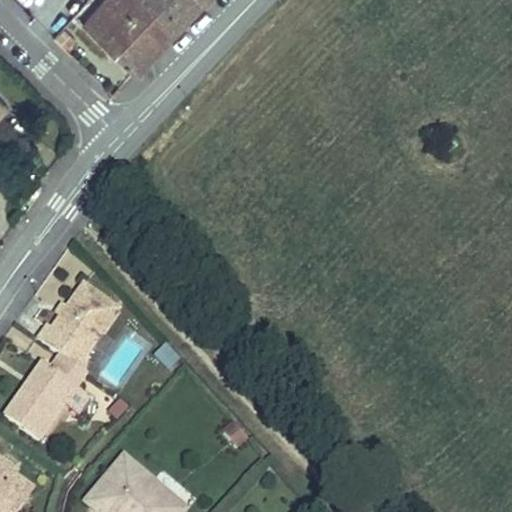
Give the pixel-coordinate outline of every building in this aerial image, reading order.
[(78,20),(134,73),(203,0),(202,0),(106,0),(88,20),(82,15),(78,20)] [(445,128),(431,142),(445,156),(459,142),(445,128)] [(38,337),(61,353),(80,366),(90,351),(120,307),(85,283),(69,306),(63,314),(54,328),(48,324),(38,337)] [(59,311),(63,314),(69,306),(64,303),(59,311)] [(163,344),(153,356),(170,370),(180,359),(163,344)] [(87,370),(90,351),(80,366),(87,370)] [(87,370),(80,366),(61,353),(51,366),(42,360),(31,375),(36,378),(32,385),(27,382),(4,414),(40,439),(88,371),(87,370)] [(36,378),(31,375),(27,382),(32,385),(36,378)] [(118,396),(104,408),(115,421),(129,410),(118,396)] [(234,421),(221,430),(234,448),(247,440),(234,421)] [(170,506),(179,497),(130,451),(89,496),(107,511),(116,511),(119,510),(120,511),(171,511),(174,509),(170,506)] [(0,511),(14,511),(27,495),(13,486),(11,478),(16,471),(18,472),(20,469),(0,455),(0,511)] [(27,495),(34,484),(18,472),(16,471),(11,478),(13,486),(27,495)] [(188,511),(192,508),(179,497),(170,506),(174,509),(171,511),(188,511)]
